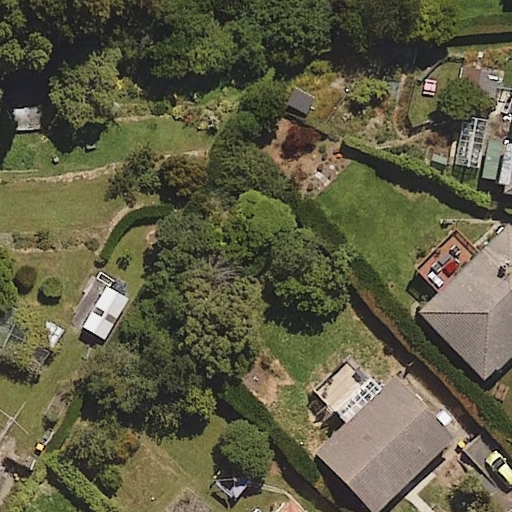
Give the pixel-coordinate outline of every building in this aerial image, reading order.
[(511,91),(492,181),(511,184),(511,91)] [(403,263),(430,289),(411,308),(481,375),(511,343),(511,227),(500,216),(470,247),(443,222),(403,263)] [(124,285),(97,274),(75,329),(103,340),(124,285)] [(55,328),(0,300),(0,357),(33,373),(55,328)] [(338,415),(307,443),(366,508),(449,433),(389,367),(373,381),(344,349),(308,382),(338,415)] [(301,511),(277,489),(255,511),(301,511)]
